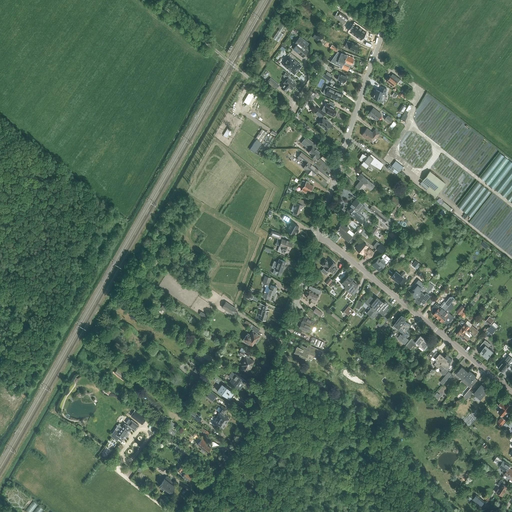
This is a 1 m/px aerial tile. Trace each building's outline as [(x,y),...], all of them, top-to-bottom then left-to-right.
[(337,16),(345,22),(348,18),(340,13),(338,16),(337,16)] [(283,23),(282,23),(280,22),(277,27),(279,28),(278,31),(280,32),(285,25),(283,23)] [(351,29),(353,31),(354,31),(356,33),(354,35),(357,37),(360,40),(364,34),(359,30),(360,29),(354,25),(351,29)] [(303,57),(308,51),(304,48),(308,43),(300,37),(294,44),(296,45),(293,49),(303,57)] [(359,46),(352,43),(347,41),(346,44),(345,47),(349,49),(356,52),(359,46)] [(336,58),(336,59),(336,60),(336,61),(337,62),(344,64),(343,64),(347,55),(347,56),(347,55),(341,52),(340,55),(339,55),(338,55),(337,56),(336,57),(336,58)] [(295,57),(290,53),(288,55),(290,56),(283,65),(295,74),(297,71),(298,69),(299,69),(301,66),(293,59),(295,57)] [(347,55),(343,64),(344,64),(351,67),(354,61),(353,61),(354,58),(347,56),(347,55)] [(317,56),(312,63),(320,68),(325,61),(317,56)] [(340,81),(338,84),(342,86),(346,77),(336,71),(334,74),(338,76),(336,80),(340,81)] [(284,83),(285,84),(281,88),(286,92),(289,88),(292,90),(296,84),(293,81),(295,79),(286,72),(284,75),(284,76),(284,77),(287,79),(284,83)] [(390,77),(387,81),(393,86),(395,83),(396,84),(398,82),(401,84),(402,81),(395,76),(393,80),(390,77)] [(268,82),(276,89),(279,85),(271,78),(268,82)] [(376,90),(373,98),(379,100),(382,102),(383,100),(384,98),(385,97),(385,94),(386,92),(385,92),(386,89),(381,87),(380,91),(376,90)] [(325,94),(339,101),(342,93),(338,92),(328,88),(325,94)] [(310,90),(306,98),(310,100),(314,92),(310,90)] [(335,107),(327,103),(325,108),(324,107),(322,110),(326,113),(333,117),(336,111),(334,110),(335,107)] [(368,114),(376,120),(381,114),(373,108),(368,114)] [(322,117),(324,115),(318,110),(315,114),(322,119),(318,124),(326,131),(331,125),(328,122),(329,122),(326,119),(326,120),(322,117)] [(369,140),(371,142),(374,138),(376,138),(380,133),(375,129),(373,132),(366,128),(361,135),(368,140),(369,140)] [(261,157),(275,138),(262,129),(248,148),(261,157)] [(309,140),(305,138),(301,143),(305,146),(306,145),(311,148),(308,152),(310,153),(309,154),(317,160),(318,158),(319,159),(322,155),(321,155),(322,153),(316,148),(317,146),(309,140)] [(303,168),(313,176),(318,170),(311,164),(313,162),(305,155),(304,156),(301,153),(297,159),(300,162),(301,160),(306,164),(303,168)] [(370,163),(380,169),(383,164),(371,155),(370,156),(369,155),(367,157),(362,154),(359,159),(363,162),(361,164),(366,167),(370,163)] [(422,180),(432,188),(438,192),(445,183),(429,170),(422,180)] [(357,178),(360,181),(355,187),(361,192),(367,185),(371,189),(374,185),(360,174),(357,178)] [(301,191),(305,193),(307,190),(309,192),(313,186),(309,184),(309,183),(306,181),(306,182),(303,180),(303,181),(302,181),(301,183),(304,185),(301,191)] [(399,202),(395,198),(393,197),(390,200),(390,201),(389,203),(391,205),(393,202),(397,205),(399,202)] [(298,200),(298,203),(296,203),(294,202),(292,206),(295,207),(292,215),(297,216),(298,214),(299,214),(302,205),(304,206),(305,202),(298,200)] [(352,204),(346,211),(347,212),(350,215),(353,217),(361,224),(365,219),(359,214),(365,206),(363,205),(356,200),(354,202),(352,204)] [(385,222),(387,219),(376,210),(372,206),(369,209),(385,222)] [(282,218),(286,221),(285,223),(290,225),(287,231),(294,235),(295,232),(297,233),(298,230),(297,229),(299,226),(291,222),(288,221),(290,218),(284,215),(282,218)] [(346,227),(341,223),(339,228),(337,231),(342,235),(341,236),(348,242),(350,240),(353,243),(361,233),(364,230),(360,227),(356,232),(356,231),(354,233),(348,229),(349,229),(348,228),(349,228),(346,226),(346,227)] [(373,237),(379,229),(375,226),(369,234),(373,237)] [(280,253),(283,254),(284,251),(288,253),(289,249),(290,249),(292,243),(280,239),(280,238),(278,238),(277,240),(281,241),(279,246),(282,247),(280,253)] [(373,253),(367,247),(367,246),(362,242),(360,245),(359,244),(355,248),(362,254),(364,253),(369,258),(373,253)] [(376,249),(381,254),(385,249),(379,244),(376,249)] [(372,265),(379,271),(384,265),(385,266),(389,262),(390,263),(393,261),(393,260),(391,258),(390,259),(384,253),(380,259),(378,257),(372,265)] [(273,274),(280,276),(281,272),(285,261),(279,259),(273,274)] [(333,274),(337,269),(334,266),(336,264),(330,259),(328,262),(325,259),(320,264),(324,267),(323,267),(329,272),(329,271),(333,274)] [(412,265),(416,269),(420,264),(416,260),(412,265)] [(398,282),(402,285),(407,280),(403,277),(405,274),(402,272),(400,275),(396,271),(391,277),(398,282)] [(343,287),(345,289),(345,290),(352,281),(352,280),(353,278),(349,274),(342,283),(345,285),(343,287)] [(269,288),(267,294),(264,293),(262,297),(269,299),(271,295),(273,296),(276,287),(270,285),(269,283),(270,278),(264,276),(262,282),(264,285),(266,284),(268,288),(269,288)] [(334,280),(328,286),(331,288),(336,282),(334,280)] [(352,293),(351,293),(358,285),(352,281),(345,290),(348,292),(348,296),(349,297),(352,293)] [(421,291),(416,298),(417,299),(415,301),(419,304),(421,302),(425,304),(425,305),(425,303),(426,302),(427,300),(426,300),(430,295),(427,293),(430,289),(431,289),(434,286),(429,282),(426,286),(421,291)] [(416,298),(421,291),(420,290),(422,288),(418,285),(414,289),(415,290),(412,295),(416,298)] [(307,289),(304,295),(309,297),(316,300),(318,294),(319,294),(321,291),(309,286),(308,289),(307,289)] [(369,315),(381,301),(377,297),(375,299),(370,296),(365,302),(371,307),(366,313),(369,315)] [(225,301),(222,307),(221,307),(232,315),(236,308),(225,301)] [(372,319),(378,311),(383,315),(388,309),(389,309),(386,306),(388,304),(385,301),(383,302),(382,301),(369,316),(372,319)] [(268,311),(266,310),(267,306),(261,304),(258,314),(259,315),(258,318),(265,321),(268,311)] [(435,305),(432,308),(433,312),(435,312),(433,315),(438,319),(445,310),(442,307),(440,309),(435,305)] [(456,312),(460,315),(463,311),(465,308),(461,305),(456,312)] [(353,310),(348,306),(343,312),(348,316),(353,310)] [(445,310),(438,319),(443,323),(445,320),(445,322),(449,322),(452,319),(447,315),(449,312),(451,310),(447,307),(445,310)] [(313,311),(320,317),(322,314),(315,308),(313,311)] [(399,329),(405,321),(404,320),(406,318),(401,315),(394,325),(399,329)] [(384,316),(377,325),(380,328),(383,324),(385,322),(387,319),(384,316)] [(304,317),(302,322),(312,327),(314,322),(304,317)] [(463,326),(457,334),(458,335),(459,336),(461,338),(470,327),(466,323),(465,323),(462,320),(459,323),(463,326)] [(410,325),(405,321),(399,329),(404,333),(402,335),(401,334),(398,338),(405,344),(408,340),(406,337),(409,333),(406,330),(410,325)] [(256,342),(260,336),(256,334),(257,333),(259,330),(253,326),(252,325),(248,322),(247,324),(248,325),(249,324),(252,327),(251,328),(254,330),(253,331),(250,335),(248,333),(243,340),(250,345),(250,346),(251,347),(252,346),(252,345),(254,341),(256,342)] [(302,322),(301,322),(299,328),(303,329),(302,331),(306,332),(306,331),(310,333),(312,329),(314,330),(315,328),(312,327),(302,322)] [(492,324),(488,329),(488,330),(493,334),(497,328),(492,324)] [(470,327),(461,338),(463,339),(464,339),(466,341),(473,333),(475,335),(478,331),(473,327),(472,328),(470,327)] [(430,343),(421,336),(416,342),(412,338),(406,345),(411,349),(414,345),(415,347),(418,343),(425,349),(426,347),(426,348),(430,343)] [(310,343),(317,346),(319,340),(312,337),(310,343)] [(488,347),(489,346),(491,344),(485,340),(479,348),(481,350),(479,353),(487,359),(493,351),(488,347)] [(297,346),(293,353),(306,358),(308,353),(318,358),(323,351),(308,344),(306,347),(301,345),(299,347),(297,346)] [(254,361),(249,358),(250,355),(245,353),(246,350),(242,347),(240,351),(241,351),(239,354),(245,357),(242,365),(240,369),(247,373),(249,369),(250,369),(254,361)] [(431,351),(427,356),(431,359),(436,362),(435,363),(438,366),(440,363),(445,357),(440,353),(439,354),(436,351),(434,353),(431,351)] [(440,363),(438,366),(443,370),(442,371),(442,372),(442,373),(443,374),(444,374),(445,374),(446,373),(449,369),(448,368),(450,365),(448,364),(452,359),(447,355),(445,357),(440,363)] [(502,363),(498,367),(499,368),(498,368),(500,370),(501,370),(504,372),(507,367),(508,368),(511,365),(509,364),(511,365),(511,357),(509,355),(505,360),(504,359),(501,362),(502,363)] [(462,367),(456,373),(463,379),(464,377),(470,371),(469,370),(468,372),(462,367)] [(463,379),(461,381),(470,388),(477,380),(475,378),(476,376),(470,371),(464,377),(463,379)] [(231,372),(228,376),(231,379),(229,382),(240,389),(246,381),(235,373),(235,374),(231,372)] [(447,374),(440,382),(443,384),(449,377),(447,374)] [(451,374),(446,381),(448,383),(449,382),(454,376),(451,374)] [(482,384),(474,393),(476,395),(474,397),(479,401),(480,399),(486,392),(484,390),(486,387),(484,386),(486,384),(483,382),(482,384)] [(199,386),(194,383),(191,390),(195,392),(199,386)] [(234,392),(228,388),(221,383),(217,390),(229,399),(234,392)] [(469,390),(463,396),(467,399),(473,393),(469,390)] [(210,391),(207,396),(213,401),(216,396),(210,391)] [(511,405),(507,401),(505,404),(501,401),(498,405),(501,408),(498,412),(503,416),(506,412),(507,413),(510,410),(509,409),(511,405)] [(219,412),(216,417),(218,418),(225,423),(226,423),(229,418),(227,417),(227,416),(224,415),(227,410),(222,407),(221,408),(218,407),(216,410),(219,412)] [(130,415),(142,424),(146,419),(134,410),(130,415)] [(192,411),(189,415),(200,422),(201,419),(196,415),(192,411)] [(216,417),(212,423),(220,428),(221,427),(223,428),(226,423),(225,423),(218,418),(216,417)] [(116,435),(123,440),(132,428),(135,430),(139,426),(131,420),(127,425),(125,423),(116,435)] [(163,429),(173,436),(175,433),(173,431),(171,429),(175,424),(169,420),(163,429)] [(201,449),(206,453),(210,447),(206,444),(208,443),(202,438),(195,446),(200,450),(201,449)] [(496,456),(493,461),(496,463),(496,464),(499,466),(504,469),(502,471),(502,472),(503,473),(503,474),(504,474),(503,477),(507,481),(509,478),(511,479),(511,478),(511,470),(510,469),(511,467),(508,464),(503,461),(499,458),(496,456)] [(165,468),(156,461),(153,464),(162,471),(165,468)] [(469,471),(473,474),(481,464),(478,461),(472,468),(469,471)] [(180,466),(177,470),(180,472),(179,473),(184,477),(184,478),(185,478),(188,480),(189,480),(190,479),(190,478),(192,476),(188,473),(183,468),(180,466)] [(500,482),(502,479),(495,475),(491,483),(499,488),(496,493),(498,494),(498,493),(502,496),(505,492),(504,492),(507,486),(500,482)] [(164,478),(159,485),(160,486),(160,487),(160,488),(161,488),(161,489),(162,489),(163,489),(164,488),(170,493),(175,486),(172,484),(169,482),(171,481),(171,480),(166,476),(164,478)] [(476,495),(472,500),(480,506),(484,502),(476,495)]
